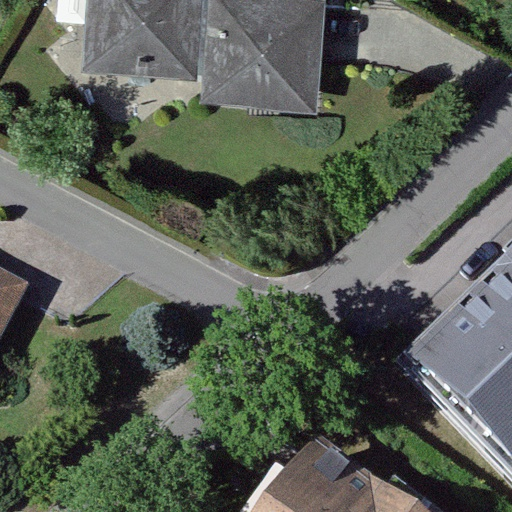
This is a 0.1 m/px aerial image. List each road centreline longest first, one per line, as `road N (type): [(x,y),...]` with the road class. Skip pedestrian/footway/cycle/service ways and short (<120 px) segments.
road 1 (residential): [(292,333),(0,179)]
road 2 (residential): [(511,127),(292,333)]
road 3 (residential): [(292,333),(115,511)]
